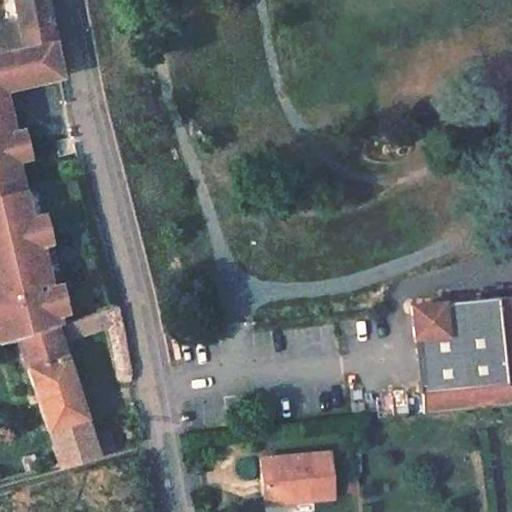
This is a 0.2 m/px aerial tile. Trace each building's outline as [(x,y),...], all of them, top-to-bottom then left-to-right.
[(12,0),(17,22),(0,25),(0,49),(51,39),(43,0),(12,0)] [(58,75),(51,39),(0,49),(0,344),(57,325),(55,318),(49,290),(38,245),(34,246),(7,130),(10,130),(6,112),(0,87),(58,75)] [(10,130),(7,130),(13,158),(17,157),(27,155),(20,127),(10,130)] [(31,217),(28,218),(34,246),(38,245),(48,243),(41,215),(31,217)] [(58,288),(49,290),(55,318),(65,316),(58,288)] [(511,296),(411,307),(423,412),(511,403),(511,296)] [(115,307),(52,328),(57,343),(103,328),(112,373),(128,370),(119,323),(115,307)] [(113,450),(108,434),(91,440),(57,343),(52,328),(14,340),(57,468),(113,450)] [(330,495),(324,452),(256,460),(261,497),(293,493),(294,501),(330,495)] [(262,505),(294,501),(293,493),(261,497),(262,505)]
